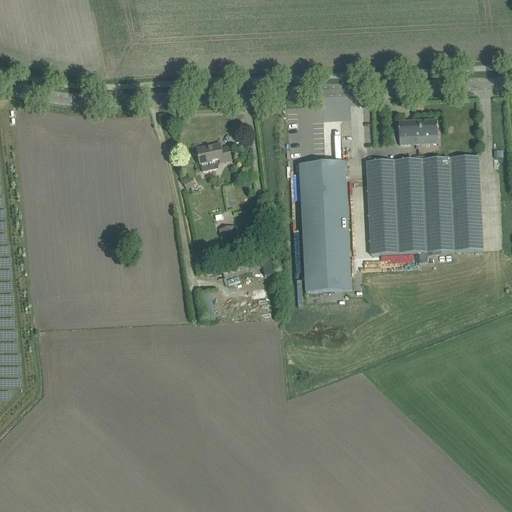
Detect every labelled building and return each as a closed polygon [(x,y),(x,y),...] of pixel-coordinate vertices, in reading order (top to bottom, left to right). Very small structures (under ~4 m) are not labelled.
[(438,122),(399,124),(400,147),(425,146),(430,146),(430,139),(438,138),(438,122)] [(221,151),(220,146),(198,151),(201,166),(203,174),(218,171),(220,166),(232,163),(229,149),(221,151)] [(290,157),(285,157),(291,295),(296,295),(306,295),(351,292),(351,280),(355,279),(352,232),(348,232),(345,164),(316,165),(316,155),(290,157)] [(426,162),(425,158),(413,159),(413,163),(367,165),(371,257),(419,255),(419,265),(428,265),(427,255),(484,253),(479,159),(426,162)] [(187,191),(195,187),(191,179),(183,184),(187,191)] [(239,257),(238,253),(242,252),(238,227),(220,230),(224,255),(226,255),(227,260),(239,257)] [(253,273),(263,270),(266,277),(274,275),(274,272),(269,257),(264,258),(249,263),(223,271),(226,282),(253,273)] [(211,293),(203,295),(211,323),(219,321),(211,293)]
